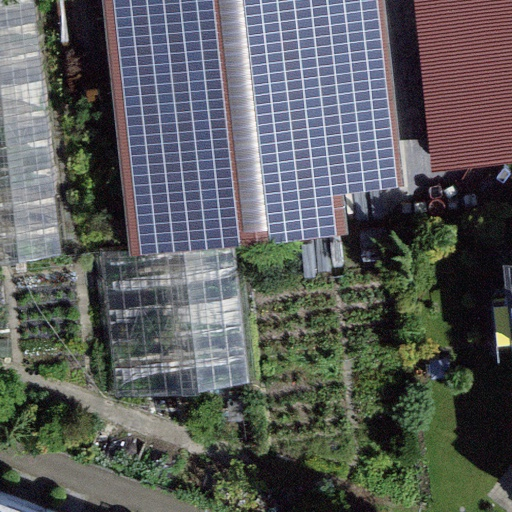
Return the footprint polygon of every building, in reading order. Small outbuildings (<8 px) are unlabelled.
[(33,0),(0,0),(0,253),(61,247),(33,0)] [(113,0),(140,238),(418,207),(394,0),(113,0)] [(511,0),(418,0),(440,165),(511,155),(511,0)] [(232,239),(103,250),(116,388),(244,377),(232,239)] [(511,282),(486,283),(496,402),(507,402),(511,471),(511,282)] [(61,511),(0,488),(0,511),(61,511)]
